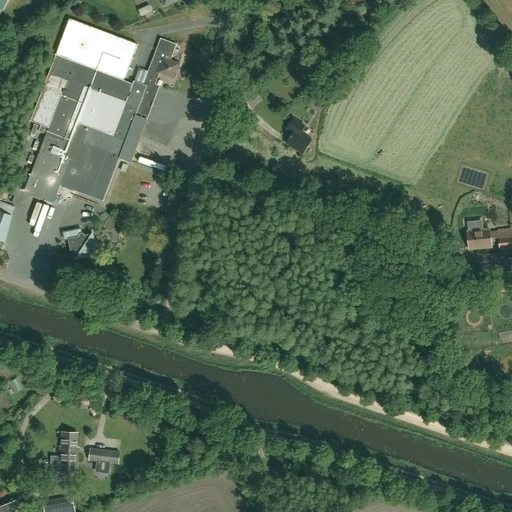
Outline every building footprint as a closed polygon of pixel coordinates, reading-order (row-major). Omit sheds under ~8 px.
[(141,11),(144,17),(155,12),(152,6),(141,11)] [(155,85),(160,73),(175,79),(180,64),(171,60),(177,44),(160,38),(143,84),(134,81),(133,84),(125,81),(125,80),(124,80),(137,44),(69,19),(56,55),(55,55),(54,55),(56,56),(31,121),(48,128),(41,148),(31,174),(24,192),(54,203),(60,186),(74,192),(74,191),(103,202),(120,157),(131,161),(159,87),(155,85)] [(303,153),(311,139),(300,132),(305,125),(293,118),(287,128),(293,132),(286,143),(303,153)] [(33,135),(37,137),(41,126),(37,124),(33,135)] [(59,196),(55,204),(62,206),(65,198),(59,196)] [(0,239),(4,231),(5,232),(11,216),(0,211),(0,239)] [(21,218),(45,223),(47,217),(23,212),(21,218)] [(33,229),(28,254),(45,258),(50,232),(33,229)] [(491,247),(490,241),(499,240),(501,254),(511,252),(511,229),(489,233),(489,230),(467,233),(470,250),(491,247)] [(83,233),(82,233),(67,236),(70,251),(74,250),(76,258),(94,255),(96,251),(92,234),(84,235),(84,234),(83,233)] [(511,289),(511,277),(497,280),(499,291),(511,289)] [(60,446),(60,452),(59,472),(76,473),(78,447),(77,447),(77,433),(62,432),(61,446),(60,446)] [(98,461),(96,471),(108,472),(110,462),(118,463),(120,452),(91,449),(90,460),(98,461)] [(44,503),(45,511),(68,511),(75,511),(73,498),(44,503)]
